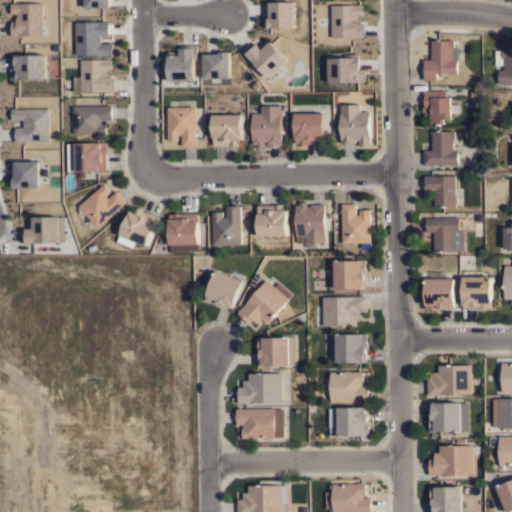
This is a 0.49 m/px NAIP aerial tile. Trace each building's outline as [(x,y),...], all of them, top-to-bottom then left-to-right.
[(84,0),(85,8),(108,6),(108,0),(84,0)] [(9,3),(40,2),(41,35),(10,35),(9,20),(14,20),(14,18),(16,18),(16,13),(9,13),(9,3)] [(262,14),(262,29),(291,28),(291,2),(267,2),(267,14),(262,14)] [(328,3),(361,3),(361,15),(356,15),(356,22),(361,23),(361,38),(328,38),(328,3)] [(97,34),(109,34),(108,20),(73,21),(74,55),(109,55),(109,44),(98,45),(97,34)] [(423,59),(431,59),(431,40),(450,40),(450,39),(454,39),(454,47),(458,47),(458,59),(457,59),(457,73),(437,73),(437,79),(423,79),(423,59)] [(259,48),(267,40),(287,60),(268,78),(244,53),(254,43),(259,48)] [(179,47),(193,47),(194,81),(167,81),(167,54),(179,54),(179,47)] [(218,53),(218,50),(230,50),(230,78),(201,78),(201,53),(218,53)] [(511,84),(498,84),(499,70),(503,70),(504,58),(502,58),(502,50),(505,50),(511,50),(511,84)] [(14,66),(9,66),(9,79),(45,78),(44,54),(14,55),(14,66)] [(357,57),(328,57),(329,83),(363,82),(363,69),(357,69),(357,57)] [(112,92),(112,76),(106,76),(106,72),(104,72),(104,68),(111,68),(111,59),(79,60),(80,93),(112,92)] [(423,90),(446,90),(446,97),(451,97),(451,104),(459,104),(460,112),(451,112),(451,118),(444,118),(444,124),(430,124),(429,111),(423,111),(423,90)] [(341,104),(360,104),(360,111),(370,111),(370,145),(359,145),(359,140),(355,140),(355,143),(342,143),(341,104)] [(73,134),(73,106),(111,105),(112,119),(101,119),(101,123),(106,123),(106,133),(73,134)] [(282,144),(267,144),(267,141),(264,142),(264,147),(257,147),(257,144),(253,144),(252,113),(261,113),(261,105),(281,105),(282,144)] [(21,126),(15,126),(15,141),(48,140),(47,106),(8,107),(8,119),(21,119),(21,126)] [(196,145),(182,145),(182,134),(178,134),(178,140),(168,140),(168,107),(195,106),(196,145)] [(323,112),(324,134),(325,143),(295,144),(295,113),(323,112)] [(242,114),(242,139),(241,139),(241,140),(237,140),(238,145),(214,145),(213,114),(242,114)] [(424,164),(424,150),(432,150),(432,131),(450,131),(450,130),(455,130),(455,138),(453,138),(453,150),(457,150),(457,164),(424,164)] [(75,142),(106,142),(107,171),(76,171),(75,142)] [(14,161),(37,160),(38,186),(12,187),(12,178),(14,177),(14,161)] [(455,198),(456,199),(456,203),(455,203),(455,206),(434,206),(434,191),(425,191),(425,175),(437,175),(454,175),(455,198)] [(97,227),(79,205),(103,184),(110,192),(106,195),(108,198),(117,191),(126,201),(97,227)] [(325,243),(305,243),(305,242),(297,242),(297,236),(296,236),(295,204),(300,204),(300,202),(307,201),(307,206),(310,206),(310,204),(324,204),(325,243)] [(370,242),(342,243),(342,204),(356,203),(356,214),(360,214),(360,210),(370,210),(370,242)] [(258,236),(258,205),(282,204),(282,209),(287,209),(287,235),(258,236)] [(241,244),(213,244),(212,212),(222,212),(222,217),(226,217),(226,206),(240,205),(241,244)] [(120,234),(130,211),(131,210),(135,212),(136,207),(159,216),(147,245),(120,234)] [(169,244),(169,214),(174,214),(174,213),(198,213),(198,244),(169,244)] [(22,227),(22,242),(63,242),(63,216),(29,217),(29,227),(22,227)] [(459,217),(459,230),(463,230),(463,249),(456,249),(456,250),(453,251),(453,250),(434,251),(433,231),(425,231),(425,218),(459,217)] [(511,223),(503,224),(503,248),(511,248),(511,223)] [(335,260),(366,260),(366,274),(364,274),(364,279),(365,279),(365,288),(335,288),(335,260)] [(511,264),(504,265),(503,299),(510,299),(510,308),(511,307),(511,264)] [(243,280),(234,302),(235,302),(232,308),(220,303),(219,305),(205,299),(216,270),(243,280)] [(491,276),(491,302),(492,302),(492,307),(477,307),(477,305),(472,305),(472,306),(464,306),(464,304),(463,304),(463,276),(491,276)] [(455,278),(455,308),(446,308),(446,307),(441,307),(441,309),(426,309),(426,278),(455,278)] [(274,286),(278,281),(292,293),(266,324),(261,319),(258,323),(253,319),(250,323),(238,313),(266,279),(274,286)] [(322,296),(367,295),(367,311),(362,311),(362,318),(356,318),(356,325),(323,325),(322,296)] [(336,333),(367,333),(368,347),(366,347),(366,353),(367,353),(367,361),(337,362),(336,333)] [(296,364),(266,365),(266,366),(260,366),(260,352),(258,352),(258,336),(296,336),(296,364)] [(511,391),(502,392),(502,362),(511,362),(511,391)] [(472,393),(438,394),(428,394),(428,379),(433,379),(433,372),(439,372),(439,365),(472,364),(472,393)] [(331,401),(330,372),(363,371),(363,381),(362,381),(362,384),(369,384),(369,400),(331,401)] [(282,401),(252,402),(238,402),(238,386),(243,386),(243,380),(249,380),(248,373),(282,372),(282,401)] [(511,426),(498,426),(498,397),(511,397),(511,426)] [(461,430),(436,430),(436,431),(430,431),(430,417),(432,417),(431,402),(461,402),(461,430)] [(338,407),(364,406),(368,406),(368,420),(370,420),(370,435),(364,435),(338,435),(338,407)] [(284,409),(285,437),(275,437),(243,438),(243,428),(243,427),(243,424),(237,424),(237,408),(275,408),(275,409),(284,409)] [(511,435),(511,465),(499,465),(499,435),(511,435)] [(473,474),(443,474),(429,475),(429,459),(434,459),(434,452),(439,452),(439,445),(473,445),(473,474)] [(507,511),(497,485),(511,479),(511,510),(507,511)] [(371,511),(333,511),(333,508),(327,508),(326,491),(333,491),(333,483),(366,483),(366,493),(364,493),(365,497),(371,496),(371,511)] [(282,511),(238,511),(238,499),(243,499),(243,492),(248,492),(248,485),(282,484),(282,511)] [(462,511),(432,511),(432,506),(433,506),(433,501),(431,501),(431,486),(462,486),(462,511)]
